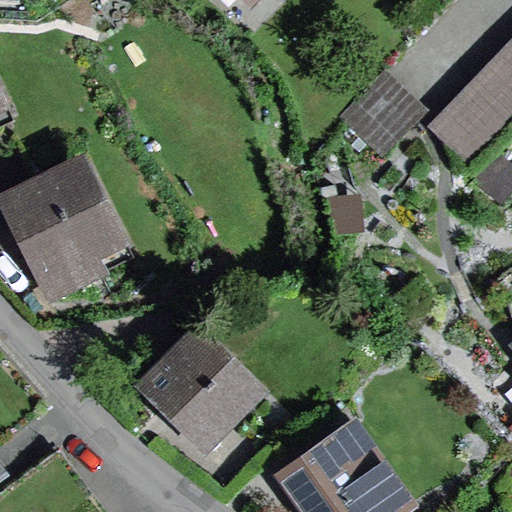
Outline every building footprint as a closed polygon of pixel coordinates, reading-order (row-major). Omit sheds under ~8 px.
[(511,115),(511,37),(427,127),(466,164),(511,115)] [(427,105),(384,65),(338,114),(381,154),(427,105)] [(139,237),(93,143),(6,187),(60,295),(122,264),(115,249),(139,237)] [(362,229),(359,199),(336,201),(340,231),(362,229)] [(212,446),(274,383),(202,314),(141,377),(212,446)] [(401,511),(419,500),(357,411),(275,467),(305,511),(401,511)]
